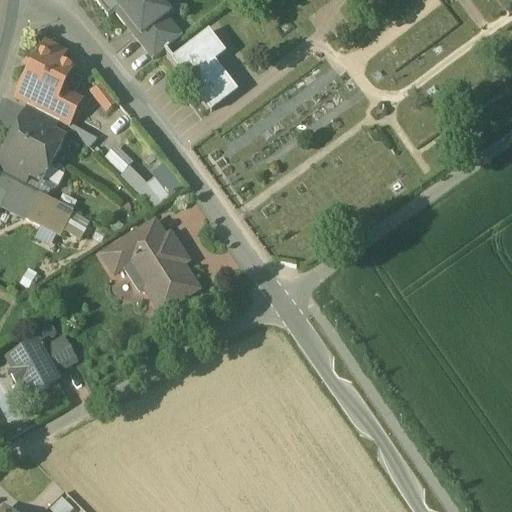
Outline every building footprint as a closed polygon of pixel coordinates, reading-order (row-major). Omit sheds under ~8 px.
[(92,0),(107,19),(114,14),(131,0),(92,0)] [(131,0),(114,14),(135,41),(139,37),(141,39),(165,20),(169,17),(157,1),(158,0),(131,0)] [(165,20),(141,39),(139,37),(135,41),(152,62),(181,40),(165,20)] [(208,35),(171,63),(203,105),(229,85),(213,65),(225,56),(208,35)] [(64,57),(45,47),(23,89),(42,100),(55,106),(56,105),(71,75),(58,68),(64,57)] [(92,94),(105,115),(116,108),(103,87),(92,94)] [(55,106),(42,100),(35,114),(67,130),(74,115),(56,105),(55,106)] [(58,127),(29,112),(24,122),(23,123),(52,138),(52,137),(58,127)] [(52,138),(23,123),(24,122),(23,122),(12,143),(52,164),(53,164),(63,143),(52,137),(52,138)] [(52,164),(12,143),(1,164),(1,165),(2,164),(30,179),(30,180),(40,185),(41,186),(52,164)] [(165,169),(147,186),(130,169),(134,165),(117,148),(104,161),(155,213),(183,187),(165,169)] [(30,179),(2,164),(1,165),(0,167),(0,177),(25,190),(30,180),(30,179)] [(63,170),(53,164),(52,164),(41,186),(40,185),(38,190),(44,193),(45,193),(50,195),(56,193),(65,176),(63,170)] [(13,186),(0,178),(0,194),(7,198),(13,186)] [(72,217),(13,186),(7,198),(1,209),(61,239),(72,217)] [(155,228),(134,242),(144,257),(166,243),(155,228)] [(166,243),(144,257),(134,242),(103,261),(115,279),(124,273),(129,279),(131,280),(136,287),(135,289),(139,296),(144,293),(161,318),(198,294),(177,261),(182,258),(171,240),(166,243)] [(74,366),(62,344),(40,357),(44,364),(56,357),(64,372),(74,366)] [(35,350),(9,365),(16,378),(11,381),(16,390),(21,387),(29,401),(55,386),(51,378),(64,372),(56,357),(44,364),(40,357),(35,350)]
